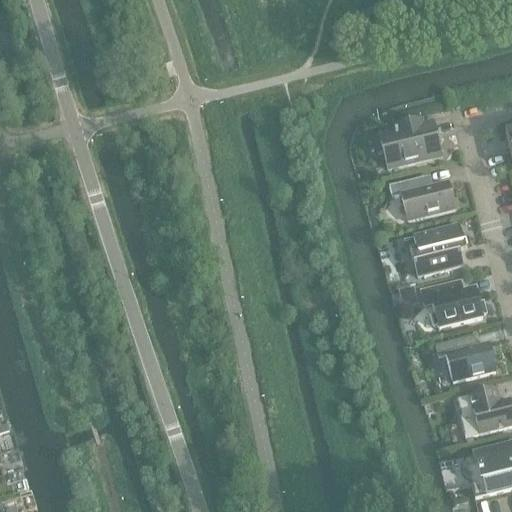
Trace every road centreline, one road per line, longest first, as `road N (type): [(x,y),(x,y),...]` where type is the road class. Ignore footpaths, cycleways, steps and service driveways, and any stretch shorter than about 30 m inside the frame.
road 1 (unclassified): [(199,511),(37,0)]
road 2 (residential): [(511,289),(467,122),(511,112)]
road 3 (unknown): [(348,62),(391,20),(452,0)]
